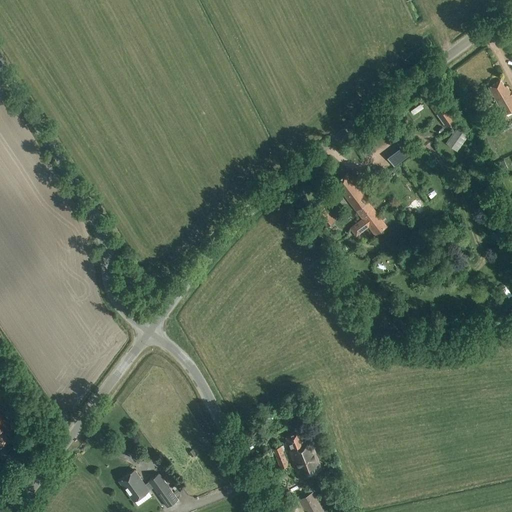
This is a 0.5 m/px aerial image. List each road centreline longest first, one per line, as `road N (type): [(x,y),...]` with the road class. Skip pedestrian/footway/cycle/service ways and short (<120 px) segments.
road 1 (tertiary): [(151,332),(260,201),(511,7)]
road 2 (unclassified): [(151,332),(118,303),(97,221),(0,65)]
road 3 (tertiary): [(14,511),(151,332)]
road 4 (unclassified): [(277,511),(196,375),(151,332)]
